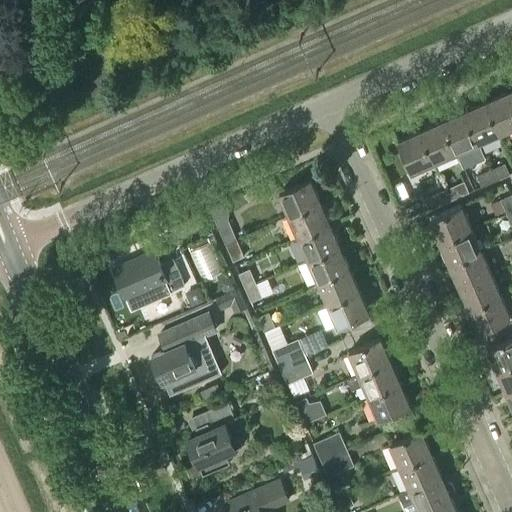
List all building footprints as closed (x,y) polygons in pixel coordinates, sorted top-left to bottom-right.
[(116,85),(116,83),(113,49),(88,52),(92,95),(116,85)] [(511,128),(511,100),(508,92),(486,102),(500,133),(511,128)] [(500,133),(486,102),(465,112),(478,143),(500,133)] [(478,143),(465,112),(443,121),(456,152),(478,143)] [(443,121),(421,131),(435,162),(456,152),(443,121)] [(435,162),(421,131),(398,141),(412,172),(435,162)] [(505,163),(491,169),(496,180),(510,174),(505,163)] [(496,180),(491,169),(477,175),(482,186),(496,180)] [(289,215),(321,201),(311,179),(279,193),(289,215)] [(467,182),(446,191),(451,203),(472,193),(467,182)] [(451,203),(446,191),(425,200),(431,212),(451,203)] [(507,213),(511,210),(511,194),(501,199),(507,213)] [(330,223),(321,201),(289,215),(299,237),(330,223)] [(441,242),(472,228),(462,205),(431,219),(441,242)] [(228,248),(241,242),(228,215),(216,221),(228,248)] [(340,245),(330,223),(299,237),(308,259),(340,245)] [(482,250),(472,228),(441,242),(450,263),(482,250)] [(241,242),(228,248),(233,260),(246,255),(241,242)] [(350,267),(340,245),(308,259),(318,281),(350,267)] [(172,258),(164,262),(159,264),(153,249),(112,267),(126,298),(165,281),(170,290),(184,284),(172,258)] [(491,271),(482,250),(450,263),(460,285),(491,271)] [(359,289),(350,267),(318,281),(327,303),(359,289)] [(245,287),(256,282),(250,268),(239,273),(245,287)] [(500,293),(491,271),(460,285),(469,307),(500,293)] [(263,296),(256,282),(245,287),(251,302),(263,296)] [(359,289),(327,303),(337,326),(369,312),(359,289)] [(239,290),(218,299),(221,308),(233,303),(237,313),(247,308),(239,290)] [(500,293),(469,307),(479,329),(510,315),(500,293)] [(275,309),(258,317),(264,331),(281,324),(275,309)] [(151,356),(162,381),(163,381),(167,390),(197,377),(193,368),(195,367),(184,342),(216,329),(208,310),(159,332),(166,350),(151,356)] [(497,371),(511,364),(511,337),(487,348),(497,371)] [(291,357),(304,351),(298,338),(272,350),(278,363),(291,357)] [(358,374),(390,360),(380,338),(348,352),(358,374)] [(309,362),(304,351),(291,357),(296,368),(309,362)] [(291,357),(278,363),(283,374),(296,368),(291,357)] [(390,360),(358,374),(347,379),(352,390),(363,386),(367,396),(399,382),(390,360)] [(309,362),(296,368),(283,374),(294,397),(305,391),(299,378),(313,372),(309,362)] [(511,390),(511,364),(497,371),(506,393),(511,390)] [(399,382),(367,396),(377,419),(409,405),(399,382)] [(217,384),(200,390),(203,398),(220,391),(217,384)] [(306,397),(295,402),(302,416),(313,411),(306,397)] [(225,453),(235,449),(240,446),(236,436),(230,438),(224,423),(234,419),(226,402),(192,417),(198,433),(187,438),(198,465),(202,474),(229,463),(225,453)] [(398,466),(430,452),(420,430),(389,444),(398,466)] [(345,448),(347,447),(340,431),(313,443),(323,464),(335,459),(330,448),(343,442),(345,448)] [(335,459),(323,464),(328,476),(354,465),(347,447),(345,448),(343,442),(330,448),(335,459)] [(430,452),(398,466),(408,487),(439,474),(430,452)] [(439,474),(408,487),(398,493),(402,502),(412,498),(417,509),(448,496),(439,474)] [(260,511),(290,498),(282,478),(227,502),(231,511),(260,511)] [(311,495),(319,511),(332,506),(324,489),(311,495)] [(347,489),(336,494),(343,508),(354,503),(347,489)] [(455,511),(448,496),(417,509),(418,511),(455,511)]
